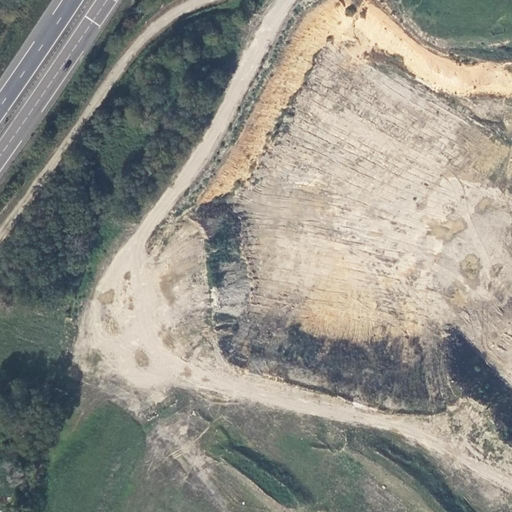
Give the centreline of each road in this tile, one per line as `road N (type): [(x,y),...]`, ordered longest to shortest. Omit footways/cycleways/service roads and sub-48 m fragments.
road 1 (unknown): [(0,234),(136,53),(200,0)]
road 2 (trunk): [(0,159),(109,0)]
road 3 (trunk): [(73,0),(0,111)]
